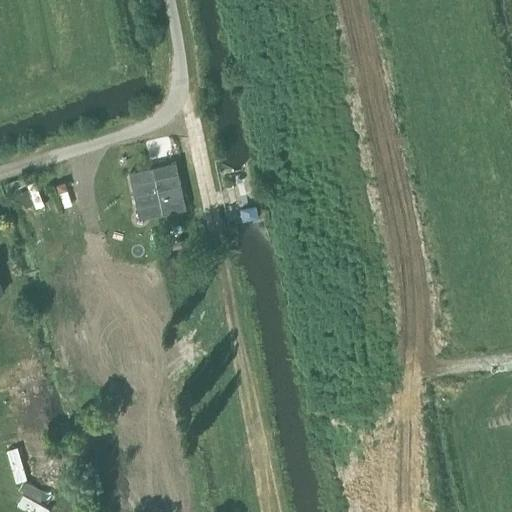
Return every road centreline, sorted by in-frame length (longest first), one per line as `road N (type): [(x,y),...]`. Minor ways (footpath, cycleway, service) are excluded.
road 1 (track): [(424,367),(358,0)]
road 2 (track): [(424,367),(394,511)]
road 3 (track): [(181,97),(216,227)]
